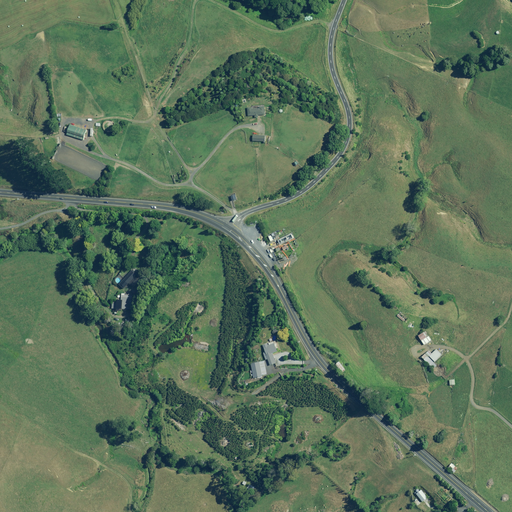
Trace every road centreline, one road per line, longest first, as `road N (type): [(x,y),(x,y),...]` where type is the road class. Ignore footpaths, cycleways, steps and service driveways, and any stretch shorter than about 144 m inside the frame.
road 1 (primary): [(228,229),(265,264),(333,375),(488,511)]
road 2 (tertiary): [(228,229),(246,212),(295,196),(346,142),(349,116),(330,61),(344,0)]
road 3 (primary): [(0,191),(167,206),(228,229)]
